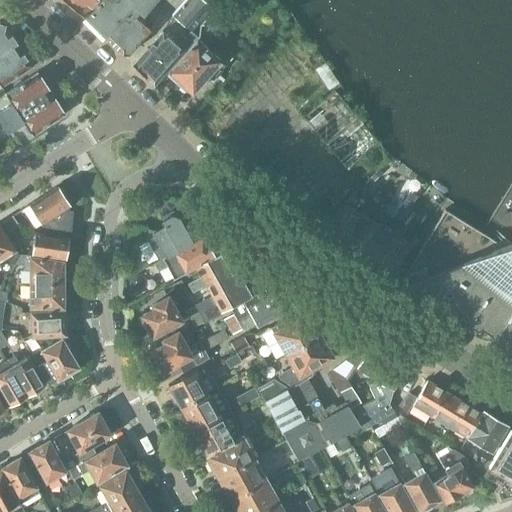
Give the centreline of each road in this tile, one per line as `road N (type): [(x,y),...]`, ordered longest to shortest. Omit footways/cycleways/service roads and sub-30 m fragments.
road 1 (tertiary): [(511,389),(290,258),(180,153)]
road 2 (residential): [(120,376),(102,291),(109,215),(123,189),(180,153)]
road 3 (tertiary): [(132,105),(20,0)]
road 4 (residential): [(120,376),(193,511)]
road 5 (residential): [(0,446),(120,376)]
